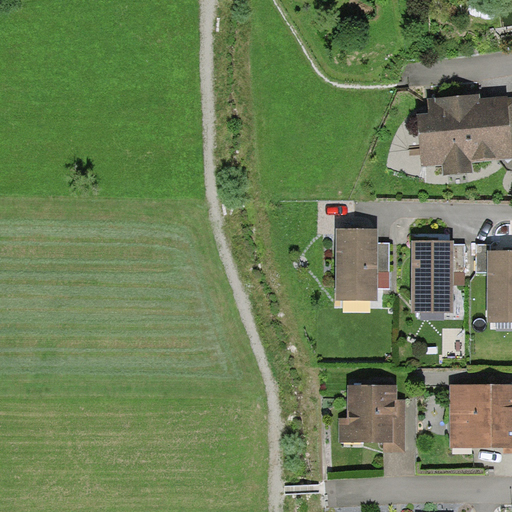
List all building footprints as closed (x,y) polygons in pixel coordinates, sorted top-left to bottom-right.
[(428,114),(418,115),(421,166),(442,165),(443,176),(473,174),(472,160),(510,157),(510,148),(511,148),(511,98),(481,101),(481,97),(457,98),(427,100),(428,114)] [(338,301),(379,301),(379,273),(379,244),(379,231),(360,231),(337,232),(338,301)] [(434,243),(414,242),(414,313),(454,314),(454,272),(453,246),(453,243),(434,243)] [(391,244),(379,244),(379,273),(391,273),(391,244)] [(477,272),(488,272),(488,252),(492,252),(492,245),(477,245),(477,272)] [(453,246),(454,272),(466,272),(466,246),(453,246)] [(492,252),(488,252),(488,272),(488,323),(511,322),(511,252),(509,252),(492,252)] [(502,448),(511,448),(511,385),(451,386),(451,448),(502,448)] [(399,388),(349,387),(348,418),(341,418),(341,443),(384,444),(383,453),(407,453),(408,397),(398,396),(399,388)]
